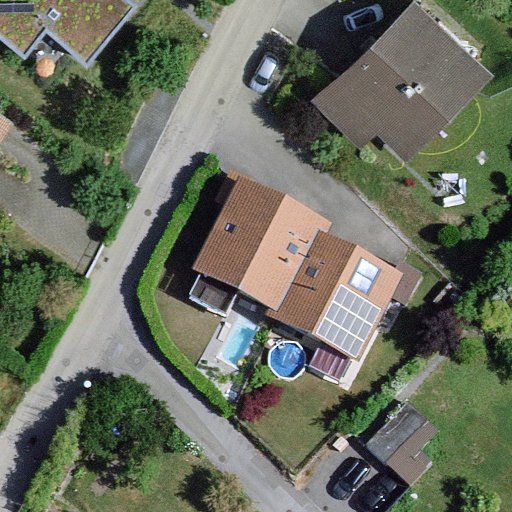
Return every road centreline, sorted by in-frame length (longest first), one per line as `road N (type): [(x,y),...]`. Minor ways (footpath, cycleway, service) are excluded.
road 1 (residential): [(0,491),(153,221),(260,0)]
road 2 (unknown): [(215,93),(407,262)]
